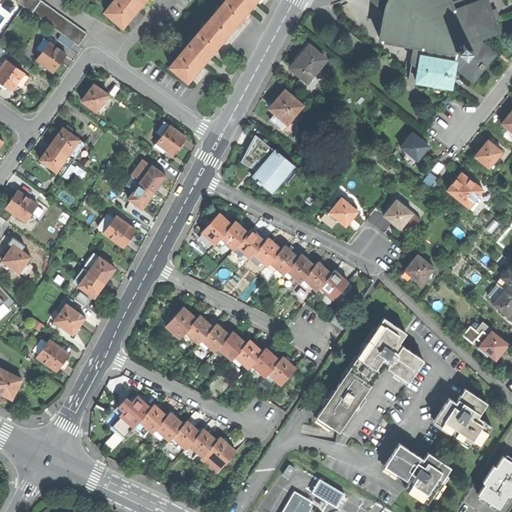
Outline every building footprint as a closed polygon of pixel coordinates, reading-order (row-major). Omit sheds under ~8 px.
[(74,43),(78,46),(87,34),(38,0),(13,0),(44,21),(62,34),(74,43)] [(113,0),(105,11),(122,26),(137,8),(141,3),(143,0),(113,0)] [(225,0),(170,66),(187,80),(202,63),(206,59),(209,55),(247,10),(249,8),(255,1),(255,0),(225,0)] [(412,58),(420,59),(421,55),(455,61),(454,65),(472,80),(495,53),(477,38),(498,31),(493,18),(496,17),(493,10),(491,11),(486,0),(481,0),(465,6),(463,0),(456,0),(450,2),(449,0),(374,0),(385,9),(385,11),(385,10),(380,39),(414,45),(412,58)] [(70,49),(74,43),(62,34),(57,40),(70,49)] [(43,51),(49,42),(45,39),(38,48),(43,51)] [(49,42),(43,51),(36,60),(53,72),(59,63),(66,54),(49,42)] [(325,59),(306,43),(300,50),(294,58),(296,60),(290,67),(307,81),(325,59)] [(416,81),(451,87),(453,74),(454,65),(455,61),(421,55),(420,59),(418,69),(416,81)] [(0,81),(2,83),(12,90),(16,84),(22,88),(30,77),(6,60),(0,69),(0,81)] [(83,101),(98,113),(104,104),(102,103),(108,94),(94,84),(90,89),(87,93),(88,94),(83,101)] [(282,129),(298,110),(302,105),(285,91),(275,103),(273,105),(272,107),(270,109),(276,114),(271,120),(282,129)] [(305,117),(298,110),(282,129),(289,135),(305,117)] [(507,130),(511,134),(511,110),(509,114),(508,115),(503,121),(502,122),(509,128),(507,130)] [(157,130),(163,134),(169,125),(166,122),(163,121),(157,130)] [(163,134),(156,142),(164,148),(173,155),(181,145),(186,137),(169,125),(163,134)] [(51,143),(69,156),(80,140),(63,127),(57,135),(51,143)] [(401,146),(417,159),(423,152),(427,147),(425,144),(421,141),(421,140),(412,132),(401,146)] [(247,149),(241,161),(257,171),(274,151),(255,135),(249,147),(247,149)] [(475,157),(488,167),(501,151),(488,140),(484,144),(480,149),(481,149),(475,157)] [(164,148),(156,142),(154,145),(162,151),(164,148)] [(69,156),(51,143),(46,151),(40,160),(57,172),(69,156)] [(275,150),(274,151),(257,171),(253,176),(258,180),(256,181),(260,184),(261,183),(272,192),(283,179),(290,170),(294,166),(275,150)] [(81,163),(87,168),(91,162),(85,157),(81,163)] [(77,167),(71,163),(62,175),(68,180),(73,172),(77,167)] [(140,165),(132,176),(154,192),(161,182),(166,175),(152,166),(151,166),(147,163),(144,167),(140,165)] [(77,166),(77,167),(73,172),(86,181),(90,175),(77,166)] [(447,189),(472,210),(479,202),(475,199),(482,189),(461,172),(455,180),(449,187),(447,189)] [(134,190),(128,198),(142,208),(149,199),(154,192),(132,176),(126,184),(134,190)] [(32,213),(36,207),(38,205),(18,190),(12,198),(5,207),(26,222),(32,213)] [(339,219),(346,225),(357,212),(350,206),(350,205),(342,198),(328,214),(332,218),(337,222),(339,219)] [(398,228),(399,229),(405,221),(409,224),(413,219),(410,216),(412,212),(403,205),(402,206),(395,200),(385,214),(392,219),(390,221),(395,225),(398,228)] [(36,207),(32,213),(37,216),(41,210),(36,207)] [(421,219),(412,212),(410,216),(413,219),(409,224),(405,221),(399,229),(407,235),(421,219)] [(219,213),(212,220),(201,232),(202,232),(196,239),(196,240),(206,248),(207,248),(213,242),(214,244),(218,240),(232,225),(219,213)] [(99,229),(123,247),(130,237),(136,230),(116,215),(114,218),(109,214),(99,229)] [(227,243),(234,249),(248,233),(241,226),(235,221),(232,225),(218,240),(224,245),(227,243)] [(244,252),(250,257),(265,241),(257,234),(252,229),(248,233),(234,249),(241,255),(244,252)] [(8,243),(12,246),(13,245),(20,250),(20,249),(22,250),(25,245),(13,237),(8,243)] [(260,260),(267,265),(281,249),(274,242),(268,237),(265,241),(250,257),(257,264),(260,260)] [(1,261),(19,274),(31,257),(22,250),(20,249),(20,250),(13,245),(12,246),(8,251),(1,261)] [(276,267),(283,274),(298,257),(291,251),(285,245),(281,249),(267,265),(272,270),(276,267)] [(93,254),(83,267),(105,283),(108,277),(115,268),(99,257),(98,258),(93,254)] [(292,275),(300,282),(314,266),(306,258),(301,254),(298,257),(283,274),(289,279),(292,275)] [(404,271),(420,285),(427,277),(431,271),(433,268),(424,261),(424,262),(416,256),(411,262),(409,265),(404,271)] [(309,283),(316,290),(331,274),(323,267),(318,262),(314,266),(300,282),(305,287),(309,283)] [(78,286),(94,297),(99,290),(105,283),(83,267),(76,277),(75,279),(80,283),(78,286)] [(496,282),(498,285),(504,290),(511,296),(511,272),(507,269),(496,282)] [(328,298),(331,301),(348,282),(341,276),(334,270),(331,274),(316,290),(327,300),(328,298)] [(435,274),(431,271),(427,277),(431,280),(435,274)] [(0,296),(4,302),(7,305),(13,300),(0,285),(0,296)] [(495,301),(504,290),(498,285),(489,295),(495,301)] [(511,296),(504,290),(495,301),(493,303),(501,311),(502,309),(509,315),(511,311),(511,296)] [(4,302),(0,305),(0,319),(11,310),(4,302)] [(54,321),(71,333),(76,326),(79,328),(82,323),(86,318),(66,304),(54,321)] [(179,337),(181,336),(196,319),(183,307),(176,315),(166,326),(179,337)] [(332,321),(342,328),(350,317),(340,310),(332,321)] [(192,337),(199,343),(213,327),(205,319),(200,315),(196,319),(181,336),(188,342),(192,337)] [(397,374),(408,381),(423,359),(399,343),(406,333),(404,331),(384,317),(377,328),(374,326),(360,347),(362,349),(358,356),(380,371),(384,365),(397,374)] [(39,331),(44,325),(34,318),(29,324),(39,331)] [(482,323),(476,330),(480,334),(483,330),(488,335),(492,331),(493,330),(488,326),(483,321),(482,323)] [(207,344),(215,351),(230,335),(222,328),(216,323),(213,327),(199,343),(204,348),(207,344)] [(476,338),(480,334),(476,330),(470,326),(463,335),(472,343),(476,338)] [(483,330),(480,334),(476,338),(482,343),(488,335),(483,330)] [(224,352),(232,359),(246,343),(239,336),(233,331),(230,335),(215,351),(221,356),(224,352)] [(490,353),(496,359),(498,357),(508,345),(501,340),(502,339),(497,335),(492,331),(488,335),(482,343),(478,348),(488,356),(490,353)] [(35,351),(38,354),(47,343),(43,340),(35,351)] [(37,357),(57,371),(63,363),(69,354),(49,340),(47,343),(38,354),(37,357)] [(241,362),(248,368),(263,351),(255,344),(249,340),(246,343),(232,359),(238,365),(241,362)] [(257,369),(264,376),(279,360),(271,352),(266,348),(263,351),(248,368),(253,373),(257,369)] [(278,382),(281,384),(296,368),(288,361),(282,356),(279,360),(264,376),(275,386),(278,382)] [(361,399),(380,371),(358,356),(334,391),(331,389),(322,404),(324,405),(315,418),(330,429),(332,426),(339,431),(356,406),(359,408),(361,404),(363,401),(361,399)] [(0,393),(12,399),(22,379),(0,368),(0,393)] [(469,444),(476,448),(491,425),(478,417),(487,403),(465,388),(456,402),(449,398),(441,410),(432,423),(444,430),(447,432),(449,430),(455,434),(453,437),(468,446),(469,444)] [(121,416),(133,427),(150,408),(137,396),(130,405),(120,415),(121,416)] [(149,429),(152,432),(167,416),(160,409),(154,404),(150,408),(133,427),(143,436),(149,429)] [(163,435),(169,440),(184,424),(176,417),(170,412),(167,416),(152,432),(159,439),(163,435)] [(124,437),(133,427),(121,416),(112,426),(117,430),(124,437)] [(180,443),(185,448),(200,432),(193,426),(187,420),(184,424),(169,440),(176,447),(180,443)] [(195,450),(202,457),(217,440),(209,433),(204,428),(200,432),(185,448),(191,454),(195,450)] [(111,451),(124,437),(117,430),(115,432),(104,445),(111,451)] [(201,458),(217,472),(236,451),(227,442),(220,437),(217,440),(202,457),(201,458)] [(405,488),(427,502),(450,467),(430,454),(428,452),(423,459),(399,443),(385,465),(396,472),(409,481),(405,488)] [(482,496),(498,507),(507,494),(509,495),(511,491),(511,461),(503,456),(496,466),(494,465),(483,482),(485,483),(478,494),(482,496)] [(295,468),(289,464),(282,474),(288,478),(295,468)] [(345,492),(321,478),(313,491),(337,505),(342,496),(345,492)] [(308,511),(312,506),(309,505),(311,501),(294,491),(281,511),(308,511)]
